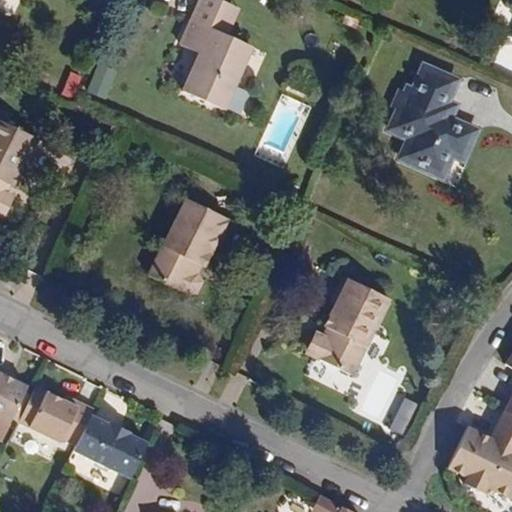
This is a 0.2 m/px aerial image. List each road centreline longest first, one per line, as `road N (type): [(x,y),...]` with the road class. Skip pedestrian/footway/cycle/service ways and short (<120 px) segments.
road 1 (residential): [(383,511),(0,321)]
road 2 (residential): [(511,296),(450,402),(405,511)]
